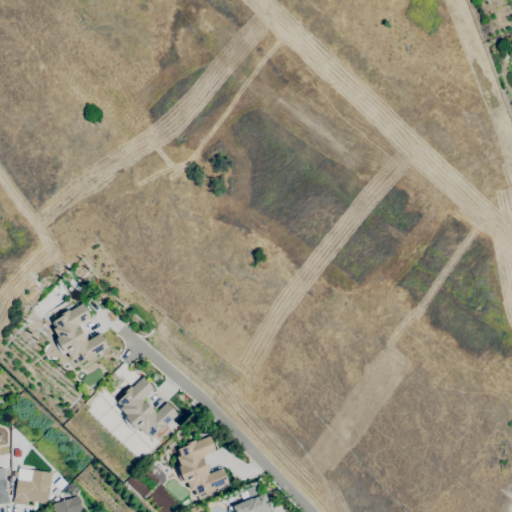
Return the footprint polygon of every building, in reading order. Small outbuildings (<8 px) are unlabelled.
[(78,364),(75,358),(71,361),(67,352),(64,354),(55,339),(57,337),(52,329),(56,327),(52,321),(61,316),(60,314),(68,309),(69,311),(82,303),(90,317),(77,325),(87,341),(100,333),(108,347),(95,354),(96,356),(87,362),(86,359),(78,364)] [(152,437),(147,432),(144,435),(138,428),(136,430),(124,417),(126,415),(119,408),(122,406),(118,401),(125,394),(123,392),(130,386),(131,387),(142,377),(153,388),(142,399),(155,412),(166,402),(177,414),(166,424),(167,426),(160,433),(158,431),(152,437)] [(197,496),(194,489),(190,491),(186,482),(184,483),(177,467),(180,466),(176,457),(180,455),(177,450),(187,445),(186,444),(194,440),(195,442),(208,436),(215,450),(201,457),(209,474),(222,468),(228,483),(214,489),(215,490),(205,494),(204,492),(197,496)] [(27,505),(12,503),(13,498),(16,479),(18,466),(32,468),(32,470),(51,473),(47,504),(27,501),(27,505)] [(0,467),(2,467),(7,497),(8,496),(9,502),(0,503),(0,467)] [(234,511),(232,506),(243,501),(240,493),(246,490),(245,489),(254,485),(258,493),(250,496),(251,499),(264,494),(271,510),(266,511),(234,511)] [(56,497),(51,492),(56,488),(60,492),(56,497)] [(53,511),(51,504),(72,497),(76,511),(53,511)]
